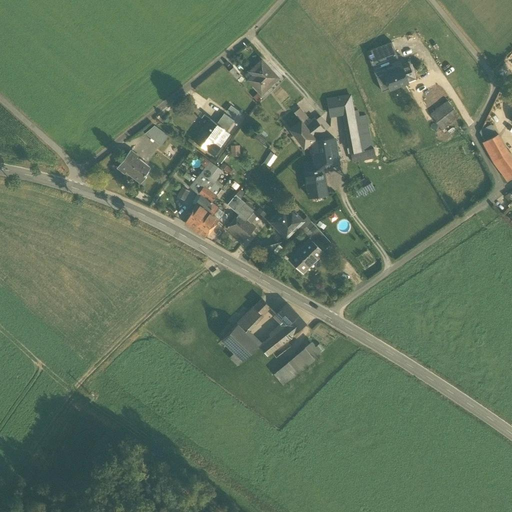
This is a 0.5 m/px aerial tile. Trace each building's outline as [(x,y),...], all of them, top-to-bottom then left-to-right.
[(391,42),(374,48),(377,56),(394,49),(391,42)] [(394,49),(377,56),(374,48),(366,51),(376,77),(385,74),(401,68),(394,49)] [(277,78),(261,61),(253,68),(257,72),(248,80),(261,93),(277,78)] [(401,68),(385,74),(390,88),(407,81),(406,79),(404,73),(407,72),(405,66),(401,68)] [(241,76),(233,67),(228,71),(236,80),(241,76)] [(407,72),(404,73),(406,79),(413,76),(411,70),(407,72)] [(385,74),(376,77),(382,91),(390,88),(385,74)] [(350,95),(327,99),(330,116),(343,113),(353,111),(350,95)] [(448,102),(430,116),(436,123),(453,109),(448,102)] [(237,111),(230,106),(227,112),(233,117),(237,111)] [(308,118),(300,108),(294,113),(301,122),(301,121),(302,123),(308,118)] [(453,109),(436,123),(441,130),(458,116),(453,109)] [(359,117),(357,110),(353,111),(343,113),(348,138),(368,134),(364,116),(359,117)] [(234,121),(224,113),(216,124),(222,128),(222,129),(226,132),(234,121)] [(329,126),(320,117),(316,120),(324,131),(329,126)] [(316,120),(312,123),(308,118),(302,123),(314,139),(324,131),(316,120)] [(210,119),(194,141),(214,155),(219,148),(212,142),(222,129),(222,128),(216,124),(210,119)] [(302,123),(301,121),(301,122),(290,130),(304,148),(315,139),(314,139),(302,123)] [(163,133),(153,124),(150,127),(159,136),(163,133)] [(368,134),(348,138),(350,152),(373,149),(370,134),(368,134)] [(511,162),(506,154),(496,136),(483,143),(494,163),(507,182),(511,178),(511,162)] [(334,138),(314,141),(311,144),(315,163),(316,171),(322,170),(323,170),(325,170),(325,166),(338,164),(337,155),(334,138)] [(230,155),(239,155),(240,145),(230,144),(230,155)] [(373,149),(350,152),(352,162),(375,157),(373,149)] [(130,151),(117,168),(125,173),(127,170),(133,175),(132,176),(141,182),(146,175),(145,174),(149,169),(136,159),(138,156),(130,151)] [(269,166),(276,156),(269,151),(263,162),(269,166)] [(315,163),(303,165),(304,173),(316,171),(315,163)] [(304,173),(309,197),(327,195),(323,170),(322,170),(316,171),(304,173)] [(203,175),(192,190),(198,194),(204,186),(208,180),(203,175)] [(221,190),(208,180),(204,186),(217,195),(221,190)] [(365,181),(353,188),(358,195),(370,188),(365,181)] [(217,195),(204,186),(198,194),(200,196),(211,204),(211,203),(217,196),(217,195)] [(183,200),(188,190),(181,187),(176,196),(183,200)] [(240,199),(235,195),(227,205),(234,211),(237,206),(240,200),(240,199)] [(211,204),(200,196),(195,204),(207,213),(210,209),(211,204)] [(240,200),(237,206),(234,211),(239,215),(246,220),(249,216),(240,208),(245,203),(240,200)] [(254,211),(245,203),(240,208),(249,216),(254,211)] [(207,213),(195,204),(185,223),(194,230),(207,213)] [(292,217),(283,209),(270,222),(286,238),(292,232),(303,222),(302,221),(295,214),(292,217)] [(212,217),(207,213),(194,230),(204,239),(218,221),(212,216),(212,217)] [(239,215),(227,229),(243,243),(255,228),(246,220),(239,215)] [(306,217),(302,221),(303,222),(292,232),(296,236),(302,230),(311,222),(306,217)] [(330,243),(311,222),(302,230),(310,239),(322,251),(330,243)] [(310,239),(289,259),(302,272),(322,252),(322,251),(310,239)] [(262,300),(253,308),(261,316),(269,308),(262,300)] [(299,316),(286,304),(275,315),(288,327),(293,323),(299,331),(306,325),(298,316),(299,316)] [(253,308),(237,325),(246,333),(262,316),(261,316),(253,308)] [(299,331),(293,323),(288,327),(286,328),(292,336),(299,331)] [(246,333),(237,325),(222,340),(243,361),(258,346),(246,333)] [(281,332),(274,338),(280,345),(292,336),(286,328),(283,331),(281,332)] [(274,338),(273,336),(259,347),(267,356),(280,345),(274,338)] [(320,354),(311,343),(305,349),(314,360),(320,354)] [(305,349),(273,374),(282,385),(314,360),(305,349)]
